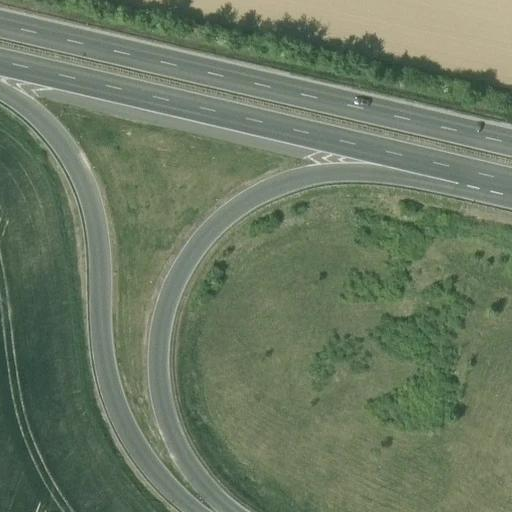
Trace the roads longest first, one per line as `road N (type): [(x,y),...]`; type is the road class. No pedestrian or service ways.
road 1 (trunk): [(511,143),(0,24)]
road 2 (trunk): [(231,511),(198,480),(173,435),(160,358),(175,285),(204,239),(246,201),(279,183),(393,153)]
road 3 (trunk): [(0,81),(46,125),(74,169),(91,215),(100,356),(115,416),(155,481),(186,511)]
road 4 (trunk): [(0,62),(393,153)]
road 5 (trunk): [(393,153),(511,181)]
